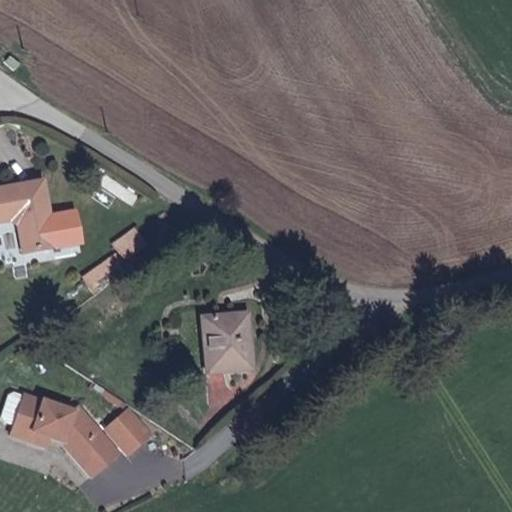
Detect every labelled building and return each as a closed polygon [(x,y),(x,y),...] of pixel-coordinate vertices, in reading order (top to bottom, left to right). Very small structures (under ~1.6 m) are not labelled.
[(49,215),(43,184),(0,191),(0,223),(13,223),(16,226),(22,255),(82,244),(75,210),(49,215)] [(145,246),(134,232),(114,246),(124,261),(145,246)] [(120,265),(114,257),(82,279),(88,288),(120,265)] [(249,371),(245,316),(200,319),(205,375),(249,371)] [(12,428),(22,398),(12,395),(7,398),(0,419),(3,424),(12,428)] [(60,445),(90,479),(116,456),(76,410),(71,414),(23,397),(22,398),(12,428),(11,429),(29,436),(26,444),(44,449),(49,435),(62,439),(60,445)] [(148,436),(128,415),(106,434),(125,456),(148,436)] [(8,436),(26,444),(29,436),(11,429),(8,436)] [(185,472),(213,471),(212,454),(185,455),(185,472)]
